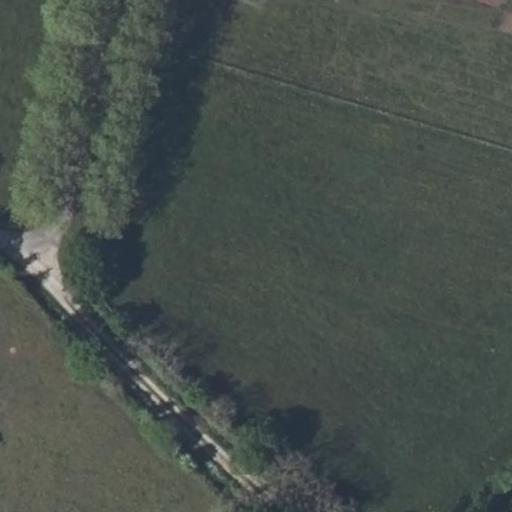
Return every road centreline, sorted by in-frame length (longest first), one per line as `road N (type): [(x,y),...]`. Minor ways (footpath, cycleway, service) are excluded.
road 1 (track): [(31,265),(286,511)]
road 2 (unclassified): [(0,246),(31,265),(60,239),(90,151),(114,0)]
